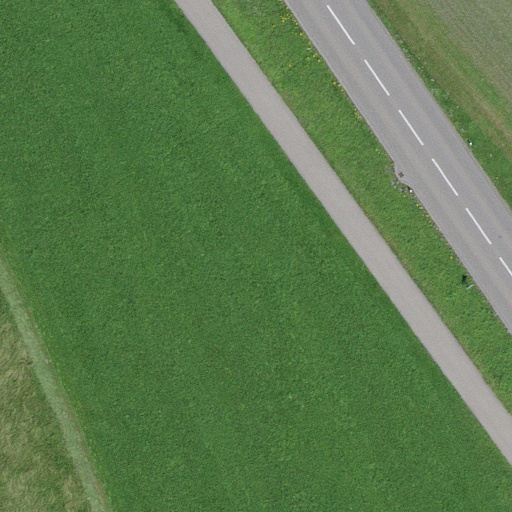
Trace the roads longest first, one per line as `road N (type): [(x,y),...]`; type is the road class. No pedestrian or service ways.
road 1 (track): [(511,455),(192,0)]
road 2 (secondary): [(511,274),(324,0)]
